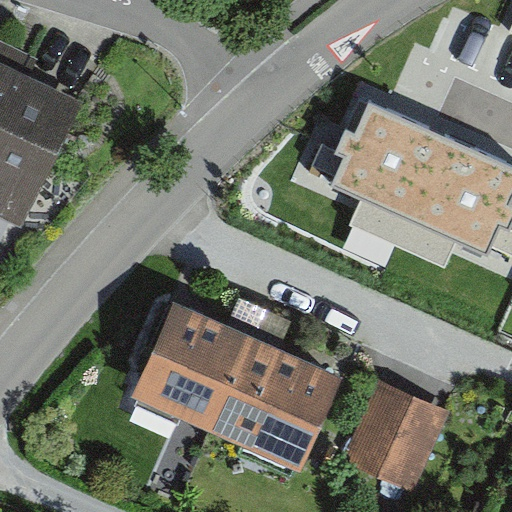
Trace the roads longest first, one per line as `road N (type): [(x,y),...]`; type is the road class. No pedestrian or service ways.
road 1 (tertiary): [(269,95),(165,217),(12,363)]
road 2 (residential): [(269,95),(167,26),(79,0)]
road 3 (tertiary): [(383,0),(269,95)]
